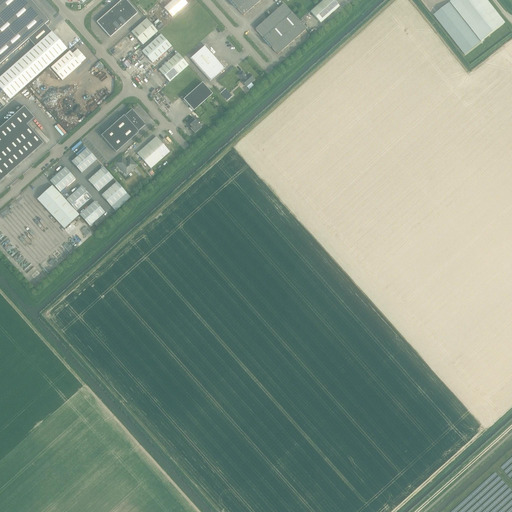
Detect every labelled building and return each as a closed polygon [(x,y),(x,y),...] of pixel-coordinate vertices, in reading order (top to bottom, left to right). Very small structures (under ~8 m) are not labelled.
[(0,0),(0,64),(49,21),(30,0),(0,0)] [(121,0),(119,3),(125,10),(131,6),(125,0),(121,0)] [(164,9),(164,8),(172,17),(172,18),(187,4),(187,3),(187,4),(183,0),(173,0),(164,8),(164,9)] [(229,0),(243,16),(260,0),(229,0)] [(323,0),(310,12),(320,23),(339,7),(332,0),(323,0)] [(481,42),(505,23),(486,0),(452,0),(434,15),(465,54),(481,42)] [(113,7),(120,15),(125,10),(119,3),(113,7)] [(284,4),(255,29),(278,54),(306,29),(284,4)] [(138,13),(131,6),(125,10),(132,18),(138,13)] [(108,12),(115,20),(120,15),(113,7),(108,12)] [(120,15),(127,23),(132,18),(125,10),(120,15)] [(103,17),(110,24),(115,20),(108,12),(103,17)] [(120,15),(115,20),(122,27),(127,23),(120,15)] [(96,22),(103,30),(110,24),(103,17),(96,22)] [(143,45),(158,32),(146,19),(131,32),(143,45)] [(115,20),(110,24),(116,32),(122,27),(115,20)] [(103,30),(110,38),(116,32),(110,24),(103,30)] [(52,32),(0,77),(0,87),(10,100),(67,49),(52,32)] [(142,51),(153,64),(172,47),(161,35),(142,51)] [(205,46),(190,59),(210,81),(225,68),(205,46)] [(86,59),(75,47),(70,52),(70,51),(51,68),(62,81),(81,64),(80,64),(86,59)] [(158,70),(169,82),(188,66),(177,53),(158,70)] [(246,87),(254,80),(249,74),(247,76),(242,71),(238,75),(242,80),(241,81),(246,87)] [(183,99),(193,111),(212,94),(202,83),(183,99)] [(232,96),(226,89),(221,93),(227,101),(232,96)] [(24,107),(0,128),(0,181),(43,144),(27,125),(34,118),(24,107)] [(145,125),(132,110),(124,116),(124,115),(101,136),(116,152),(139,132),(138,131),(145,125)] [(195,134),(201,128),(199,124),(199,123),(198,124),(193,118),(187,123),(191,127),(190,128),(195,134)] [(170,152),(163,144),(156,137),(137,154),(151,169),(170,152)] [(97,160),(87,148),(72,162),(82,173),(97,160)] [(116,163),(126,174),(135,165),(130,160),(127,163),(122,158),(116,163)] [(103,167),(88,180),(98,192),(113,178),(103,167)] [(65,168),(50,181),(60,192),(75,179),(65,168)] [(117,182),(101,196),(111,207),(127,193),(117,182)] [(82,186),(66,200),(76,211),(92,198),(82,186)] [(50,188),(37,199),(64,229),(77,217),(50,188)] [(95,201),(79,215),(89,226),(105,213),(95,201)] [(102,215),(93,223),(97,227),(105,219),(102,215)]
